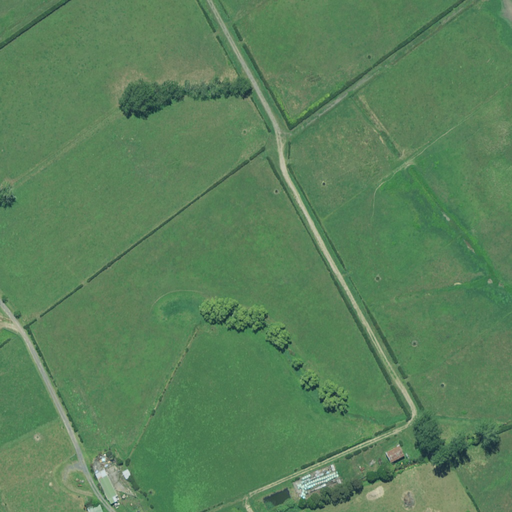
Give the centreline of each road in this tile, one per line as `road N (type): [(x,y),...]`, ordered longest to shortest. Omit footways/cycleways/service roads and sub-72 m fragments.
road 1 (unclassified): [(282,130),(284,169),(418,417)]
road 2 (unclassified): [(282,130),(292,133),(470,0)]
road 3 (unclassified): [(207,0),(282,130)]
